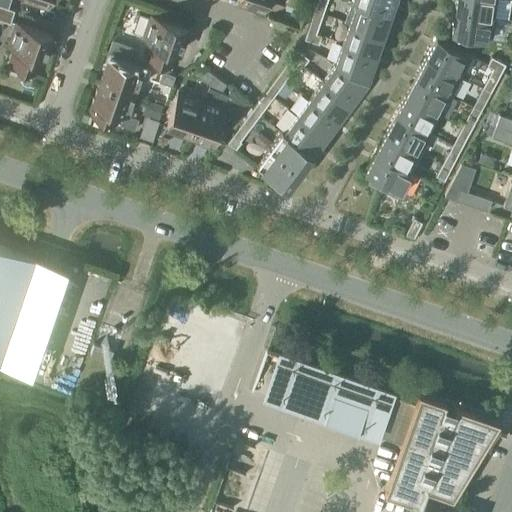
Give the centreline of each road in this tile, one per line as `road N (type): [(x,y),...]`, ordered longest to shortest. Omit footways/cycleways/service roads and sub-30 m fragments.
road 1 (unclassified): [(511,348),(0,172)]
road 2 (residential): [(58,126),(320,216)]
road 3 (residential): [(320,216),(420,29),(424,0)]
road 4 (residential): [(320,216),(511,282)]
road 5 (residential): [(171,0),(249,28),(251,42),(230,76)]
road 6 (residential): [(102,0),(58,126)]
